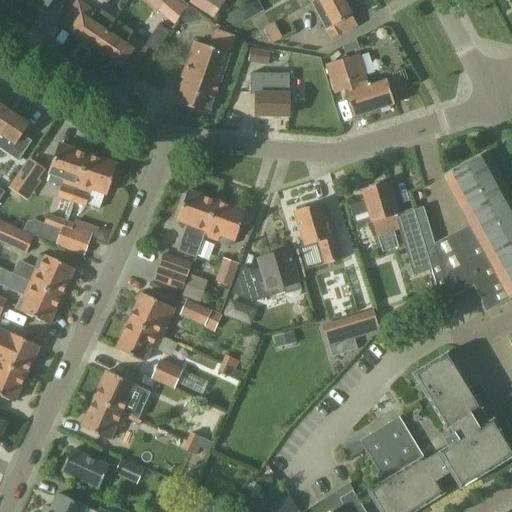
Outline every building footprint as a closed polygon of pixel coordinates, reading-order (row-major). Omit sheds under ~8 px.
[(29,0),(44,10),(51,0),(60,0),(62,1),(62,0),(29,0)] [(96,49),(116,20),(97,7),(94,11),(77,0),(76,0),(61,23),(70,29),(69,30),(96,49)] [(142,0),(159,14),(170,0),(142,0)] [(214,0),(192,0),(190,3),(213,18),(222,5),(214,0)] [(341,0),(315,0),(309,3),(330,40),(341,34),(355,27),(341,0)] [(133,32),(116,20),(96,49),(120,67),(121,66),(130,72),(147,49),(130,37),(133,32)] [(283,37),(274,22),(264,27),(272,43),(273,43),(283,37)] [(176,103),(208,114),(234,38),(214,31),(208,47),(194,42),(181,80),(184,80),(176,103)] [(360,56),(326,66),(335,94),(344,91),(353,119),(394,106),(387,82),(373,86),(372,84),(369,85),(360,56)] [(256,116),(288,117),(289,73),(273,73),(273,95),(256,94),(256,116)] [(29,123),(6,108),(0,116),(0,149),(18,162),(32,142),(21,135),(29,123)] [(75,190),(88,154),(60,144),(49,174),(64,179),(58,197),(71,201),(75,190)] [(511,297),(511,199),(486,152),(443,176),(470,225),(435,245),(426,249),(441,304),(450,300),(473,287),(482,303),(483,302),(487,310),(485,312),(485,313),(511,297)] [(117,165),(88,154),(75,190),(71,201),(84,206),(91,189),(107,195),(117,165)] [(11,188),(26,198),(43,171),(29,162),(11,188)] [(397,214),(388,184),(363,191),(366,202),(350,207),(356,227),(372,223),(378,242),(401,235),(413,276),(431,270),(414,214),(413,209),(397,214)] [(204,237),(203,237),(216,202),(188,192),(177,220),(192,226),(189,235),(185,234),(178,251),(196,257),(204,237)] [(53,199),(50,214),(68,217),(71,201),(53,199)] [(245,213),(216,202),(203,237),(204,237),(217,241),(220,247),(227,249),(233,247),(245,213)] [(342,260),(329,217),(326,218),(321,204),(294,212),(305,247),(318,243),(325,266),(342,260)] [(56,245),(64,221),(48,215),(43,228),(40,239),(56,245)] [(74,224),(64,221),(56,245),(55,246),(84,256),(92,235),(73,228),(74,224)] [(0,222),(0,242),(25,254),(33,236),(0,222)] [(254,303),(285,293),(286,295),(287,296),(288,297),(289,298),(291,299),(292,299),(294,299),(295,298),(297,298),(298,297),(299,296),(300,295),(300,293),(301,292),(301,290),(300,289),(288,251),(257,261),(260,269),(254,271),(242,267),(232,295),(254,303)] [(182,290),(191,265),(163,255),(154,280),(182,290)] [(32,268),(27,281),(61,296),(73,269),(45,256),(39,271),(32,268)] [(230,286),(237,266),(223,261),(216,281),(230,286)] [(190,273),(182,294),(198,300),(207,280),(190,273)] [(49,324),(61,296),(27,281),(20,296),(25,299),(20,311),(49,324)] [(141,295),(129,323),(162,338),(168,325),(162,322),(169,308),(141,295)] [(230,299),(224,314),(251,325),(257,310),(230,299)] [(181,315),(203,325),(210,310),(187,300),(181,315)] [(365,335),(359,314),(322,325),(331,357),(357,349),(354,338),(365,335)] [(177,344),(162,338),(129,323),(117,351),(144,363),(150,349),(171,358),(177,344)] [(0,362),(26,374),(38,347),(0,329),(0,362)] [(484,425),(476,413),(483,409),(449,352),(412,375),(446,431),(449,429),(452,434),(443,440),(447,447),(425,460),(399,417),(360,441),(365,450),(384,481),(367,491),(379,511),(415,511),(445,494),(437,481),(449,473),(460,490),(511,458),(511,449),(494,419),(484,425)] [(226,358),(223,365),(234,370),(237,362),(226,358)] [(152,378),(174,388),(182,369),(160,359),(152,378)] [(0,395),(13,402),(26,374),(0,362),(0,395)] [(230,378),(234,370),(223,365),(220,373),(230,378)] [(151,392),(134,384),(107,372),(94,400),(128,415),(138,420),(151,392)] [(128,415),(94,400),(82,428),(109,441),(116,426),(122,428),(128,415)] [(192,432),(187,443),(201,449),(210,453),(214,443),(192,432)] [(365,450),(360,441),(343,451),(349,460),(365,450)] [(198,457),(201,449),(187,443),(184,450),(198,457)] [(62,472),(99,489),(108,468),(71,451),(62,472)] [(116,474),(137,484),(142,471),(121,462),(116,474)] [(365,511),(353,491),(339,499),(344,506),(334,511),(365,511)] [(46,507),(43,511),(95,511),(58,495),(51,510),(46,507)] [(99,511),(124,511),(104,502),(99,511)]
